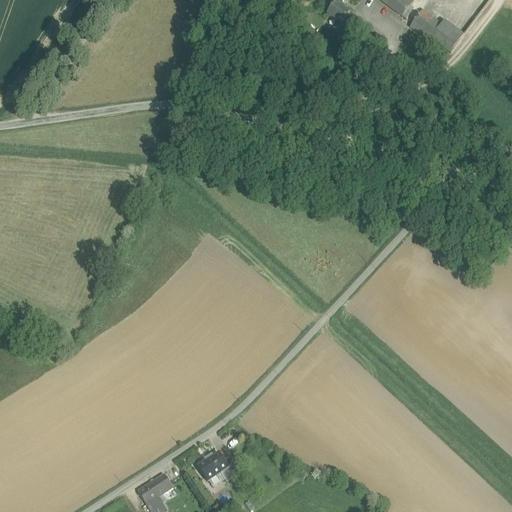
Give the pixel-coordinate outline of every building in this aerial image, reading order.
[(376,0),(405,21),(413,11),(410,8),(414,2),(410,0),(376,0)] [(478,0),(475,5),(483,11),(491,0),(478,0)] [(326,15),(340,26),(342,24),(350,13),(335,3),(326,15)] [(350,13),(342,24),(353,32),(361,22),(350,13)] [(422,13),(420,15),(439,30),(441,28),(422,13)] [(420,15),(412,26),(431,40),(439,30),(420,15)] [(431,40),(412,26),(411,28),(430,43),(431,40)] [(460,43),(441,28),(439,30),(431,40),(451,55),(460,43)] [(206,464),(198,469),(207,484),(228,470),(219,455),(218,455),(220,458),(207,467),(206,464)] [(220,458),(218,455),(206,464),(207,467),(220,458)] [(229,466),(236,477),(243,473),(236,462),(229,466)] [(241,466),(245,472),(249,468),(246,463),(241,466)] [(158,500),(175,489),(166,475),(138,493),(146,507),(158,500)] [(155,511),(163,507),(158,500),(146,507),(149,511),(155,511)]
